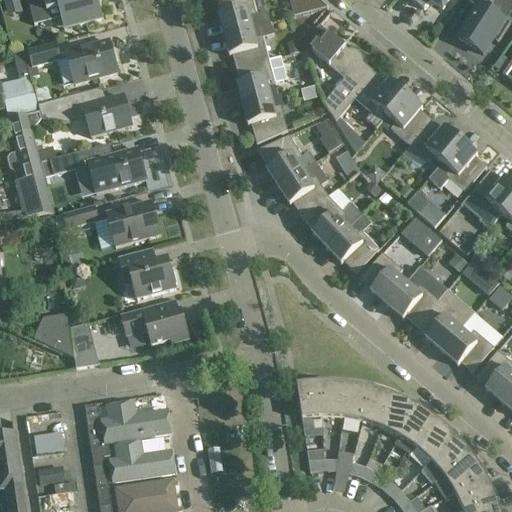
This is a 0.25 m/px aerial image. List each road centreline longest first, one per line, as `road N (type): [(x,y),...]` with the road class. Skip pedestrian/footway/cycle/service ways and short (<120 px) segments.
road 1 (residential): [(511,447),(287,248),(269,242),(231,250)]
road 2 (residential): [(231,250),(162,0)]
road 3 (residential): [(511,147),(351,0)]
road 4 (residential): [(0,399),(175,372)]
road 5 (residential): [(284,511),(262,359)]
road 6 (residential): [(175,372),(196,511)]
